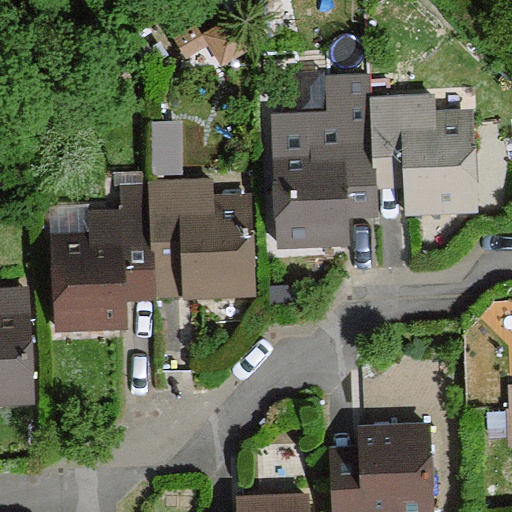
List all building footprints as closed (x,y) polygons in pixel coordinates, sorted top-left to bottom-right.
[(377,122),(378,179),(390,179),(409,179),(409,203),(476,202),(474,112),(429,113),(429,94),(376,95),(377,122)] [(280,241),(349,239),(349,210),(363,210),(378,209),(378,179),(377,122),(313,124),(314,144),(278,145),(280,241)] [(153,185),(155,288),(173,288),(255,286),(253,199),(214,200),(213,179),(153,180),(153,185)] [(55,235),(57,322),(127,321),(127,289),(140,289),(155,288),(153,185),(122,186),(123,211),(90,212),(91,234),(55,235)] [(0,398),(32,397),(29,287),(0,288),(0,398)] [(432,511),(430,426),(361,428),(362,446),(346,447),(333,447),(334,511),(432,511)] [(308,511),(308,495),(239,499),(239,511),(308,511)]
